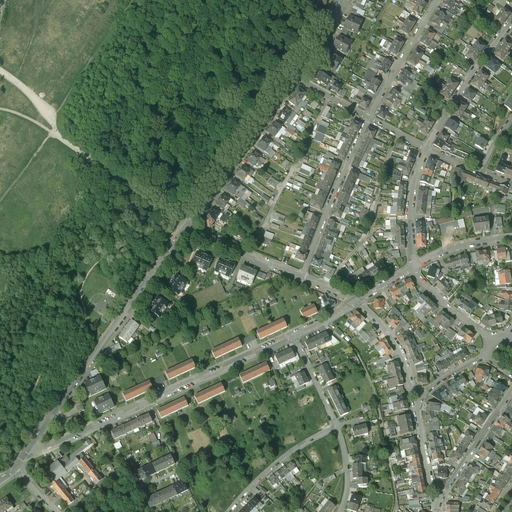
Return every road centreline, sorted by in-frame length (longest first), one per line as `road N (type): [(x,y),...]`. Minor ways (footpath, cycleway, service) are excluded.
road 1 (residential): [(22,454),(185,225)]
road 2 (residential): [(185,225),(295,76)]
road 3 (residential): [(300,277),(366,118)]
road 4 (residential): [(293,334),(146,401)]
road 5 (unclassified): [(185,225),(57,134)]
road 6 (residential): [(511,18),(425,147)]
road 7 (residential): [(135,511),(148,486),(180,468),(146,401)]
road 8 (residential): [(229,511),(267,471),(336,424)]
road 9 (residential): [(435,504),(511,389)]
road 10 (residential): [(366,118),(436,0)]
road 11 (residential): [(146,401),(22,454)]
road 12 (residential): [(300,277),(185,225)]
road 13 (residential): [(425,147),(412,190),(412,267)]
